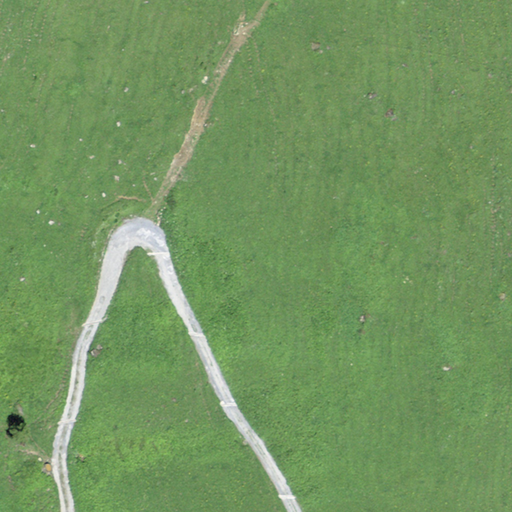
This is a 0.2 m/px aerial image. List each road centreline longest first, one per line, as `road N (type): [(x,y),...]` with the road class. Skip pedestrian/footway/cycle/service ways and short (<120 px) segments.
road 1 (track): [(297,511),(181,312),(164,243),(150,237)]
road 2 (track): [(150,237),(137,230),(115,250),(110,306),(85,350),(58,459),(67,511)]
